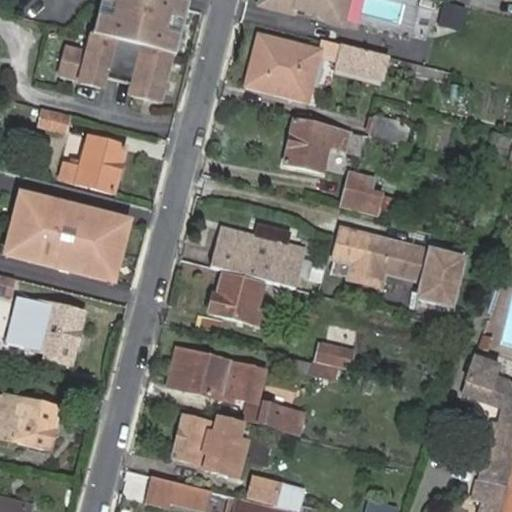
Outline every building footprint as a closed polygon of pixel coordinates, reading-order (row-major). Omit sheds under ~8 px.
[(125,19),(129,0),(115,0),(111,16),(125,19)] [(124,48),(157,57),(171,6),(146,0),(129,0),(125,19),(117,46),(124,48)] [(259,0),(258,6),(293,16),(294,10),(316,16),(323,24),(339,29),(347,0),(259,0)] [(445,2),(437,29),(458,35),(466,9),(445,2)] [(306,94),(313,64),(315,52),(259,36),(246,84),(282,94),(285,88),(306,94)] [(64,52),(57,76),(77,81),(76,85),(97,90),(101,76),(115,80),(124,48),(117,46),(89,38),(84,58),(64,52)] [(381,59),(337,47),(332,69),(376,81),(381,59)] [(126,99),(154,105),(166,59),(157,57),(124,48),(115,80),(130,84),(126,99)] [(385,60),(381,59),(376,81),(378,82),(385,60)] [(282,94),(305,100),(306,94),(285,88),(282,94)] [(68,117),(42,110),(38,128),(63,135),(68,117)] [(370,122),(364,140),(384,145),(398,150),(404,131),(370,122)] [(294,126),(284,166),(320,176),(326,152),(357,159),(362,142),(322,131),(294,126)] [(72,159),(72,164),(64,163),(60,180),(111,195),(125,147),(87,137),(80,161),(72,159)] [(341,209),(391,224),(397,205),(370,197),(372,189),(351,183),(349,191),(347,190),(341,209)] [(18,198),(3,257),(109,286),(124,227),(18,198)] [(218,231),(303,255),(304,251),(219,229),(218,231)] [(218,231),(208,270),(276,288),(293,292),(303,255),(218,231)] [(385,247),(336,233),(334,243),(382,257),(385,247)] [(443,312),(456,265),(424,256),(424,257),(385,247),(382,257),(334,243),(326,271),(344,276),(342,281),(374,290),(378,276),(416,286),(412,303),(443,312)] [(306,262),(302,282),(319,285),(323,265),(306,262)] [(344,276),(326,271),(324,276),(342,281),(344,276)] [(0,279),(0,298),(7,300),(12,282),(0,279)] [(210,315),(265,331),(268,319),(253,315),(260,290),(223,280),(217,299),(214,298),(210,315)] [(28,336),(35,306),(16,301),(4,346),(31,353),(35,339),(28,336)] [(82,318),(55,310),(35,306),(28,336),(35,339),(31,353),(43,357),(42,362),(69,369),(82,318)] [(331,325),(327,342),(354,347),(358,330),(331,325)] [(493,340),(482,337),(478,349),(489,353),(493,340)] [(324,347),(320,365),(350,373),(355,356),(324,347)] [(232,403),(234,397),(242,368),(178,351),(169,385),(232,403)] [(511,421),(511,388),(511,389),(511,386),(511,385),(496,381),(499,370),(471,363),(462,399),(504,410),(501,418),(507,420),(511,421)] [(43,429),(48,408),(0,397),(0,440),(46,452),(51,430),(43,429)] [(244,422),(298,437),(302,420),(289,416),(288,412),(249,401),(244,422)] [(56,411),(48,408),(43,429),(51,430),(56,411)] [(241,425),(217,419),(215,427),(182,417),(171,458),(211,469),(209,473),(226,477),(235,444),(241,425)] [(511,421),(507,420),(496,462),(511,465),(511,421)] [(234,479),(243,446),(235,444),(226,477),(234,479)] [(482,483),(508,489),(511,474),(511,465),(496,462),(488,460),(482,483)] [(511,511),(511,474),(508,489),(502,511),(511,511)] [(146,476),(140,501),(182,511),(203,511),(209,492),(146,476)] [(276,489),(251,482),(245,502),(269,509),(271,509),(276,489)] [(502,511),(508,489),(482,483),(482,484),(480,483),(475,503),(486,507),(484,511),(502,511)] [(296,511),(301,496),(276,489),(271,509),(269,509),(268,511),(269,511),(296,511)] [(0,500),(0,511),(33,511),(34,509),(0,500)] [(366,502),(364,511),(367,511),(374,511),(376,504),(366,502)]
